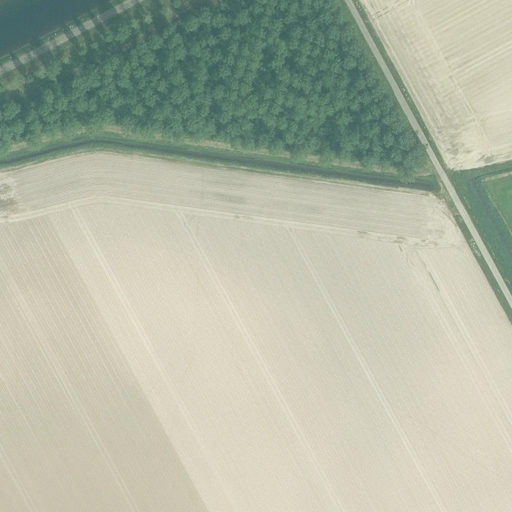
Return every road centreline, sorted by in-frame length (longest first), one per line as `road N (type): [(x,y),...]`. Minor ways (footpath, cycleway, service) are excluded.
road 1 (track): [(444,179),(109,137),(0,153)]
road 2 (unclassified): [(511,296),(347,0)]
road 3 (unclassified): [(0,70),(135,0)]
